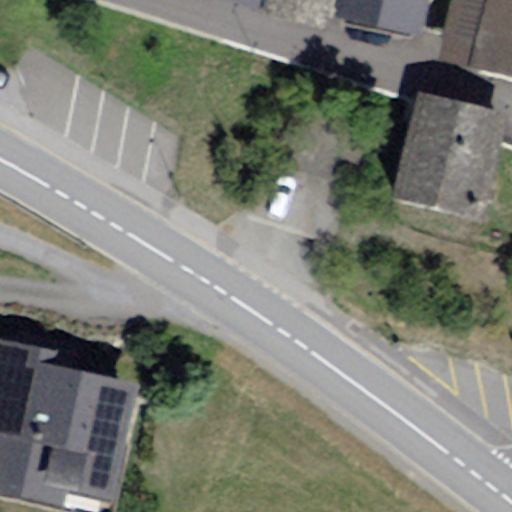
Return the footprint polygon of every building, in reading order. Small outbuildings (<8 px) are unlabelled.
[(222,0),(270,13),(272,0),(222,0)] [(284,0),(278,21),(333,37),(343,0),(284,0)] [(436,0),(354,0),(351,24),(430,37),(436,0)] [(511,0),(461,0),(445,62),(511,79),(511,0)] [(511,123),(427,104),(402,209),(490,229),(511,131),(511,123)] [(77,358),(0,342),(0,506),(25,511),(130,511),(151,392),(73,374),(77,358)]
